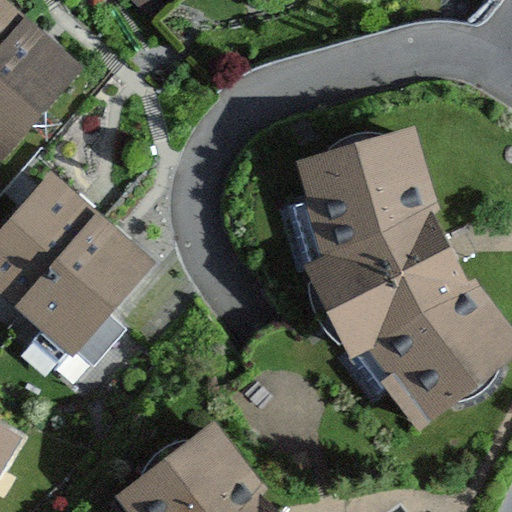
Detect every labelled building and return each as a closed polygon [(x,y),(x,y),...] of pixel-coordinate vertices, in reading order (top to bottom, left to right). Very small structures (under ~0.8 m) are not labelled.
[(0,11),(0,57),(22,27),(0,11)] [(76,66),(22,27),(0,57),(0,152),(9,159),(76,66)] [(439,418),(511,351),(511,336),(438,251),(412,136),(308,166),(337,311),(439,418)] [(53,182),(0,243),(0,286),(28,310),(102,225),(53,182)] [(148,265),(102,225),(28,310),(74,351),(148,265)] [(267,511),(211,435),(117,502),(123,511),(267,511)]
